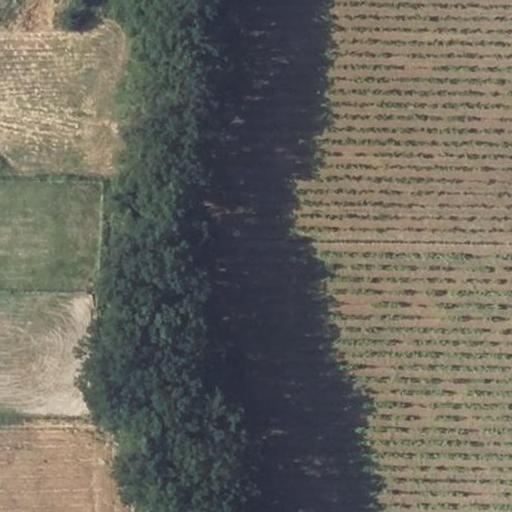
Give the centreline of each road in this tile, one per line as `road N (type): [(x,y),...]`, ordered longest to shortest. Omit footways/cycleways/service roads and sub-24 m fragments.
road 1 (track): [(164,511),(115,265),(137,0)]
road 2 (track): [(216,0),(194,235),(211,511)]
